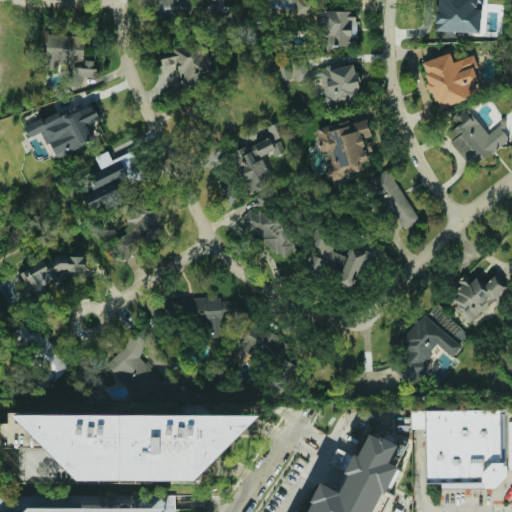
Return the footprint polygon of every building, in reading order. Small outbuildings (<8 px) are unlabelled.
[(294,0),(269,0),(269,10),(294,10),(294,0)] [(311,0),(295,0),(295,13),(311,13),(311,0)] [(478,32),(479,0),(437,0),(436,30),(478,32)] [(355,10),(322,11),(323,33),(328,33),(328,46),(355,46),(355,10)] [(83,60),(84,35),(47,33),(45,69),(63,70),(62,85),(81,86),(82,77),(95,77),(96,60),(83,60)] [(160,58),(163,76),(179,73),(182,87),(214,80),(206,41),(173,47),(175,56),(160,58)] [(421,62),(437,108),(481,93),(473,68),(478,67),(473,54),(453,61),(450,52),(421,62)] [(319,70),(327,105),(361,98),(354,63),(319,70)] [(93,141),(86,124),(99,119),(92,103),(61,117),(58,111),(24,126),(28,137),(43,130),(55,157),(93,141)] [(487,133),(467,107),(452,118),(457,125),(445,134),(464,159),(471,154),(477,163),(508,140),(498,126),(487,133)] [(328,177),(363,172),(362,162),(368,161),(367,152),(371,151),(369,138),(370,138),(367,119),(317,127),(321,152),(328,151),(330,164),(326,165),(328,177)] [(286,134),(280,120),(267,126),(273,139),(286,134)] [(91,211),(122,197),(115,181),(126,176),(129,183),(145,177),(133,150),(112,159),(108,150),(95,155),(101,170),(88,175),(95,191),(85,196),(91,211)] [(387,168),(367,180),(399,231),(418,219),(387,168)] [(268,193),(257,197),(260,206),(272,202),(268,193)] [(161,208),(144,208),(144,204),(126,204),(126,234),(117,234),(117,255),(140,255),(140,243),(153,243),(153,235),(161,235),(161,208)] [(281,260),(300,241),(265,206),(256,215),(250,209),(240,219),(281,260)] [(304,267),(335,279),(335,281),(353,289),(368,251),(350,244),(346,255),(331,250),(335,240),(318,233),(304,267)] [(85,261),(25,258),(23,291),(44,292),(44,281),(56,282),(56,274),(84,275),(85,261)] [(484,285),(475,276),(470,282),(465,277),(453,289),(459,294),(451,302),(471,322),(506,286),(494,274),(484,285)] [(200,337),(226,336),(226,317),(232,317),(231,300),(222,301),(221,297),(183,298),(184,317),(199,317),(200,337)] [(461,345),(422,313),(396,346),(405,354),(399,361),(407,368),(402,375),(415,385),(431,366),(424,360),(438,344),(452,356),(461,345)] [(234,355),(250,362),(254,354),(281,366),(277,374),(288,379),(295,364),(281,358),(289,340),(248,322),(234,355)] [(33,351),(55,379),(69,367),(37,327),(31,332),(25,324),(11,335),(28,355),(33,351)] [(137,354),(147,344),(137,333),(107,361),(126,381),(135,373),(144,382),(148,379),(151,382),(157,376),(137,354)] [(508,462),(509,475),(498,487),(431,488),(429,410),(505,409),(506,462),(508,462)] [(193,481),(240,433),(259,433),(259,417),(259,416),(8,413),(8,423),(0,423),(0,446),(43,446),(77,479),(193,481)] [(303,511),(371,511),(378,494),(387,498),(398,468),(388,464),(396,444),(367,433),(358,456),(352,453),(344,473),(346,474),(340,491),(315,482),(303,511)] [(175,511),(175,496),(153,496),(142,507),(27,508),(23,511),(175,511)]
